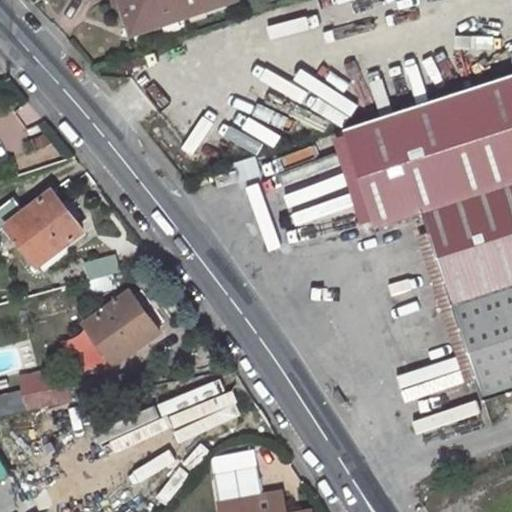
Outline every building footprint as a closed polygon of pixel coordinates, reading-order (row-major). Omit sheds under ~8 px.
[(231,0),(122,0),(133,32),(231,0)] [(511,73),(345,128),(376,226),(424,211),(484,401),(511,392),(511,73)] [(249,161),(215,176),(220,188),(254,173),(249,161)] [(46,196),(2,229),(32,268),(76,235),(46,196)] [(113,255),(81,263),(85,280),(117,272),(113,255)] [(120,290),(72,325),(102,364),(150,329),(120,290)] [(11,409),(86,395),(86,397),(112,392),(108,371),(81,376),(82,382),(52,388),(49,373),(6,381),(11,409)] [(204,511),(270,511),(268,494),(248,497),(243,473),(200,480),(204,511)]
